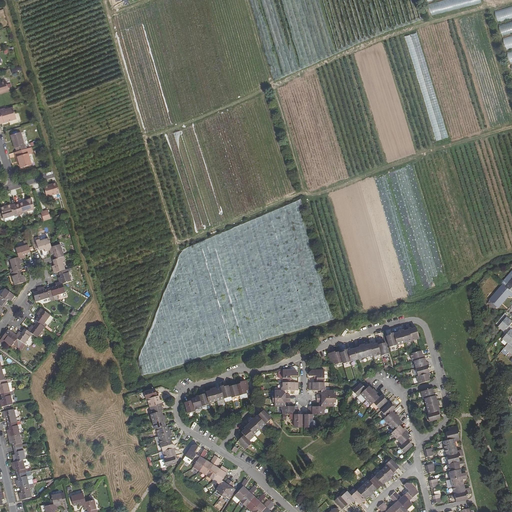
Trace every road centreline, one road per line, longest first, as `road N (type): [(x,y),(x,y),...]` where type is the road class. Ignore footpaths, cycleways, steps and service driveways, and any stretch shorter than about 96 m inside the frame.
road 1 (residential): [(303,355),(410,319),(426,329),(442,382)]
road 2 (residential): [(219,452),(184,430),(177,400),(185,389),(253,369)]
